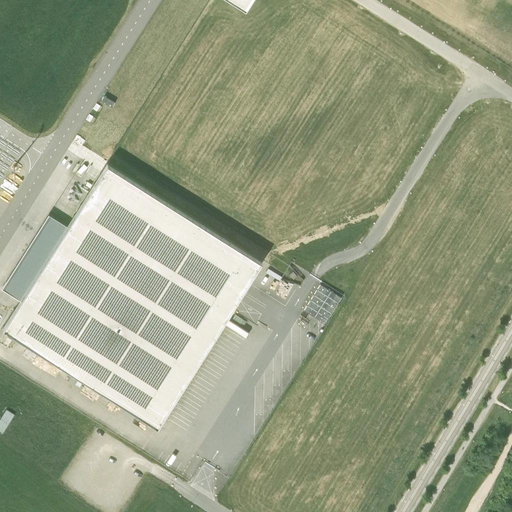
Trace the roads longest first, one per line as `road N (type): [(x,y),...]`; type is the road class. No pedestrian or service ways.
road 1 (tertiary): [(403,511),(511,328)]
road 2 (unclassified): [(511,94),(363,0)]
road 3 (unclassified): [(96,467),(120,457),(151,468),(220,511)]
